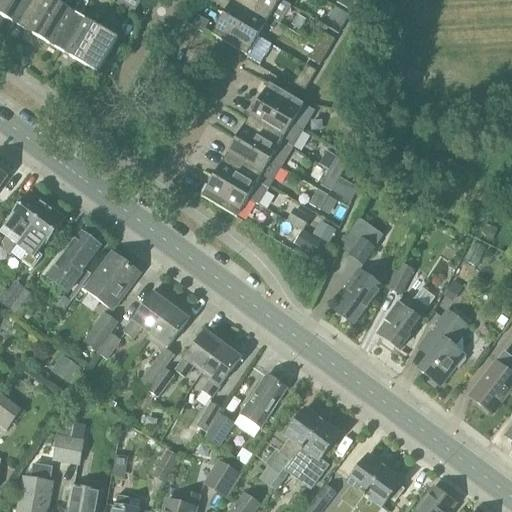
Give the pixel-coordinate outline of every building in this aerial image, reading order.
[(0,0),(0,17),(4,20),(15,0),(0,0)] [(40,0),(15,0),(4,20),(23,31),(40,0)] [(40,0),(23,31),(42,42),(62,7),(49,0),(40,0)] [(140,4),(139,4),(132,0),(116,0),(114,4),(133,15),(140,4)] [(236,0),(234,0),(224,18),(258,38),(269,20),(236,0)] [(289,6),(280,1),(278,0),(236,0),(269,20),(274,23),(277,18),(281,20),(289,6)] [(42,42),(60,53),(80,18),(62,7),(42,42)] [(349,18),(334,9),(328,21),(342,29),(349,18)] [(209,24),(189,12),(183,23),(202,35),(209,24)] [(60,53),(79,65),(99,29),(80,18),(60,53)] [(271,46),(258,38),(224,18),(212,37),(260,66),(271,46)] [(99,29),(79,65),(97,75),(118,41),(99,29)] [(316,48),(327,55),(334,42),(324,35),(316,48)] [(327,55),(316,48),(308,61),(319,67),(327,55)] [(305,66),(299,76),(310,83),(316,73),(305,66)] [(269,86),(257,105),(292,125),(303,107),(269,86)] [(257,105),(246,124),(281,145),(281,144),(292,125),(257,105)] [(246,124),(235,143),(280,169),(291,150),(281,144),(281,145),(246,124)] [(269,189),(280,169),(235,143),(223,162),(269,189)] [(328,173),(339,179),(347,166),(336,159),(328,173)] [(258,207),(269,189),(223,162),(212,181),(247,201),(258,207)] [(328,173),(320,186),(331,192),(339,179),(328,173)] [(247,201),(212,181),(201,199),(236,220),(247,201)] [(16,249),(46,210),(37,204),(39,201),(33,197),(31,199),(28,197),(10,221),(10,222),(4,230),(10,234),(3,244),(6,254),(10,257),(16,249)] [(16,249),(10,257),(7,262),(18,270),(23,264),(32,271),(42,258),(38,255),(44,246),(45,246),(63,222),(61,221),(62,219),(56,214),(54,216),(46,210),(16,249)] [(295,212),(288,224),(301,231),(308,219),(295,212)] [(327,245),(334,232),(320,224),(312,237),(327,245)] [(81,276),(81,275),(100,249),(90,242),(91,240),(85,236),(83,237),(80,235),(47,280),(67,294),(81,276)] [(376,246),(364,237),(361,240),(349,257),(362,267),(375,250),(374,250),(376,246)] [(315,241),(307,253),(321,261),(328,249),(315,241)] [(113,312),(119,305),(126,294),(126,292),(125,290),(135,277),(137,279),(138,279),(113,260),(87,293),(103,305),(113,312)] [(413,272),(400,266),(387,291),(399,298),(413,272)] [(359,272),(355,276),(340,297),(343,299),(333,312),(353,327),(371,303),(372,303),(382,288),(359,272)] [(0,304),(9,311),(23,290),(15,284),(8,293),(4,290),(0,296),(0,304)] [(23,292),(14,305),(9,312),(19,319),(34,301),(23,292)] [(140,330),(150,337),(173,305),(155,292),(123,335),(131,342),(140,330)] [(71,304),(61,296),(53,306),(63,314),(71,304)] [(406,338),(418,321),(426,309),(414,300),(405,312),(396,305),(389,315),(391,316),(377,336),(383,341),(381,344),(392,351),(393,349),(399,352),(408,339),(406,338)] [(191,318),(173,305),(150,337),(167,350),(191,318)] [(466,328),(446,313),(420,346),(430,354),(417,371),(439,389),(464,357),(452,347),(466,328)] [(97,355),(99,352),(115,328),(102,319),(84,346),(97,355)] [(192,369),(201,375),(225,343),(207,330),(174,374),(183,380),(192,369)] [(97,355),(96,356),(106,363),(120,343),(110,336),(99,352),(97,355)] [(225,343),(201,375),(210,382),(201,394),(210,401),(242,357),(225,343)] [(66,360),(56,375),(70,384),(80,369),(66,360)] [(149,391),(163,372),(153,365),(139,384),(149,391)] [(511,390),(511,380),(494,366),(466,400),(489,418),(506,397),(507,397),(511,390)] [(164,371),(163,372),(149,391),(147,393),(157,401),(174,378),(164,371)] [(266,379),(240,417),(233,427),(253,440),(285,392),(266,379)] [(81,380),(74,393),(85,399),(92,386),(81,380)] [(2,398),(0,400),(0,428),(6,433),(21,413),(2,398)] [(210,405),(195,429),(206,436),(220,412),(210,405)] [(306,439),(318,423),(315,421),(315,417),(310,413),(307,414),(305,412),(285,439),(289,442),(280,454),(279,456),(289,463),(291,465),(309,442),(306,439)] [(234,425),(219,416),(203,441),(217,450),(234,425)] [(331,467),(321,460),(338,437),(336,436),(336,432),(331,428),(328,430),(321,425),(318,423),(306,439),(309,442),(291,465),(292,466),(286,473),(312,492),(331,467)] [(66,466),(70,441),(58,439),(53,464),(66,466)] [(70,441),(66,466),(79,469),(83,444),(70,441)] [(163,485),(178,461),(167,455),(153,479),(163,485)] [(338,511),(355,511),(384,472),(378,467),(378,463),(373,459),(370,461),(367,459),(348,485),(352,488),(342,502),(344,504),(338,511)] [(217,464),(204,487),(224,499),(237,476),(217,464)] [(270,489),(279,476),(268,468),(262,476),(259,481),(261,483),(270,489)] [(373,511),(377,507),(381,510),(388,500),(394,504),(400,495),(395,491),(401,483),(398,482),(399,478),(393,474),(390,476),(384,472),(355,511),(373,511)] [(23,481),(17,511),(47,511),(53,486),(23,481)] [(71,489),(66,511),(97,511),(101,494),(71,489)] [(230,511),(255,511),(261,504),(245,492),(230,511)] [(434,492),(419,511),(448,511),(453,506),(434,492)] [(166,503),(163,511),(195,511),(196,511),(195,510),(198,499),(185,495),(182,507),(166,503)] [(304,511),(323,511),(328,506),(316,496),(304,511)] [(138,511),(140,504),(131,502),(131,501),(116,499),(113,511),(138,511)]
